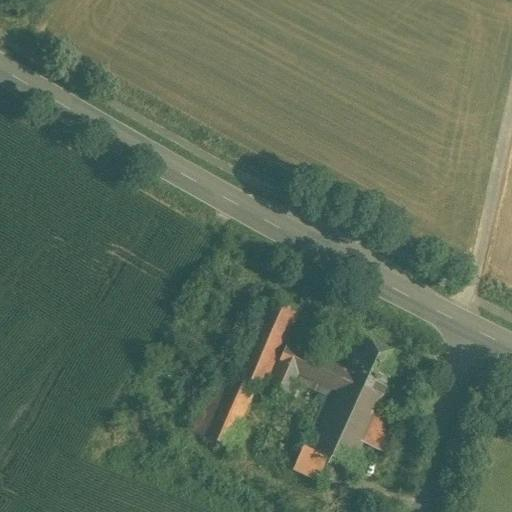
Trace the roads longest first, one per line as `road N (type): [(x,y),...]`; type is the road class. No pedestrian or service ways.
road 1 (secondary): [(0,64),(464,325)]
road 2 (track): [(511,117),(464,325)]
road 3 (unclassified): [(421,511),(464,325)]
